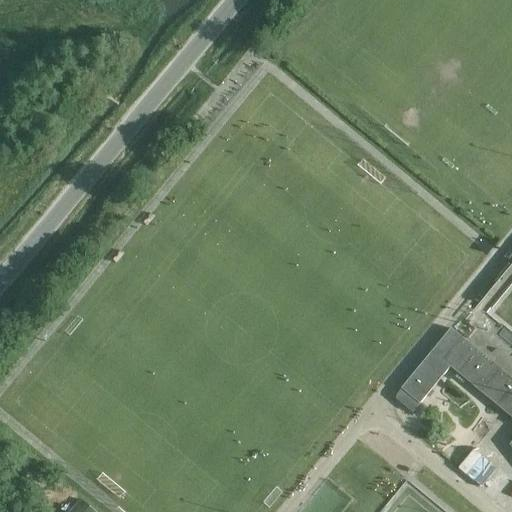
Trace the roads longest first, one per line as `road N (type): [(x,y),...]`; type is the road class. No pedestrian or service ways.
road 1 (unclassified): [(0,290),(237,0)]
road 2 (unknown): [(356,428),(511,240)]
road 3 (unknown): [(457,511),(356,428)]
